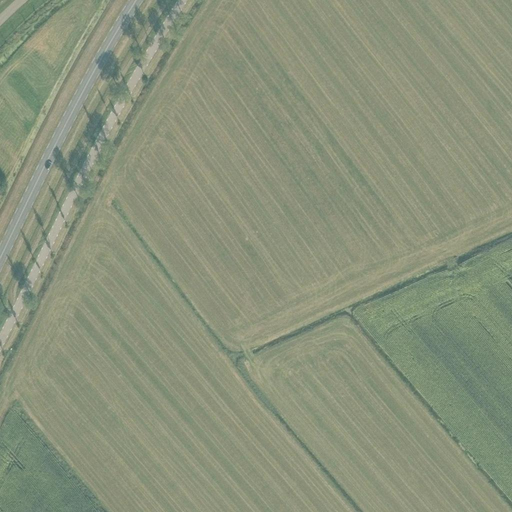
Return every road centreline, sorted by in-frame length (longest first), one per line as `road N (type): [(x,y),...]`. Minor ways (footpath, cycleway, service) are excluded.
road 1 (unclassified): [(0,344),(93,157),(185,0)]
road 2 (primary): [(0,256),(135,0)]
